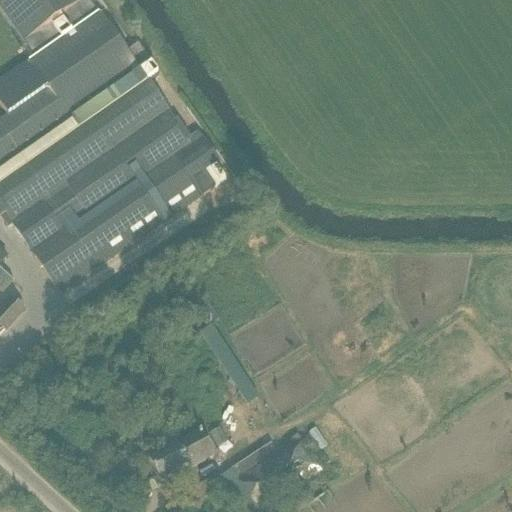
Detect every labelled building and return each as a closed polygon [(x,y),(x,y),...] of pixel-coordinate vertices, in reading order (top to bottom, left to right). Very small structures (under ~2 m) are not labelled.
[(0,266),(6,260),(0,253),(0,219),(8,231),(12,228),(30,252),(57,291),(59,295),(215,189),(204,173),(217,164),(198,136),(185,144),(172,125),(174,124),(99,15),(97,16),(85,0),(0,0),(0,11),(21,41),(32,57),(29,59),(0,79),(0,107),(7,117),(0,121),(0,266)] [(0,338),(4,334),(5,335),(24,315),(11,302),(0,313),(0,338)] [(171,346),(138,368),(152,390),(166,380),(160,371),(180,358),(171,346)] [(218,431),(209,436),(217,449),(225,444),(218,431)] [(189,471),(214,458),(202,436),(177,449),(176,447),(147,462),(161,488),(190,473),(189,471)] [(271,446),(232,471),(239,483),(232,487),(248,511),(261,511),(316,477),(296,446),(278,458),(271,446)]
